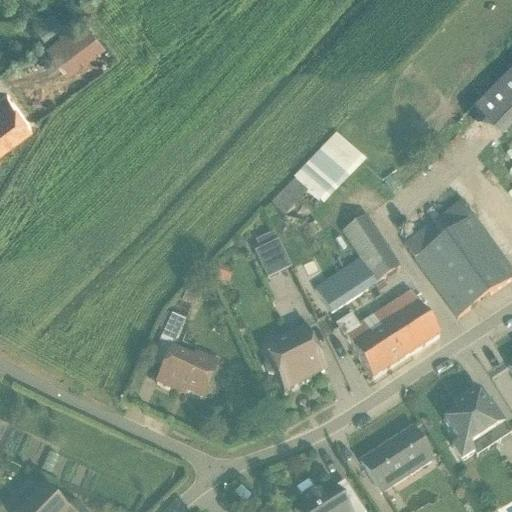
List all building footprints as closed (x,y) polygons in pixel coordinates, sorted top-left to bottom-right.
[(44,46),(66,72),(103,43),(80,15),(44,46)] [(511,57),(471,98),(500,127),(511,114),(511,57)] [(6,91),(0,95),(0,148),(32,126),(6,91)] [(334,141),(270,208),(283,221),(305,197),(322,212),(363,167),(334,141)] [(511,276),(460,206),(402,247),(456,322),(511,282),(511,276)] [(358,264),(315,292),(331,317),(376,288),(375,287),(399,271),(366,220),(341,236),(358,264)] [(258,253),(254,256),(267,283),(289,272),(276,244),(272,236),(254,244),(258,253)] [(276,244),(289,272),(295,269),(282,241),(276,244)] [(232,272),(213,268),(210,282),(228,286),(232,272)] [(370,384),(437,340),(409,295),(342,339),(370,384)] [(170,390),(201,403),(215,374),(172,354),(185,326),(171,318),(170,320),(162,317),(155,333),(161,336),(155,344),(160,345),(159,348),(149,369),(161,375),(155,388),(168,394),(170,390)] [(284,396),(325,376),(303,330),(260,351),(284,396)] [(484,408),(475,393),(462,402),(467,409),(442,426),(456,447),(450,451),(460,467),(473,458),(469,450),(504,428),(489,405),(484,408)] [(381,500),(432,467),(411,435),(359,468),(381,500)] [(359,511),(343,486),(334,492),(333,491),(319,500),(317,497),(304,505),(306,508),(299,511),(359,511)] [(69,511),(59,511),(42,494),(24,511),(78,511),(74,508),(69,511)]
